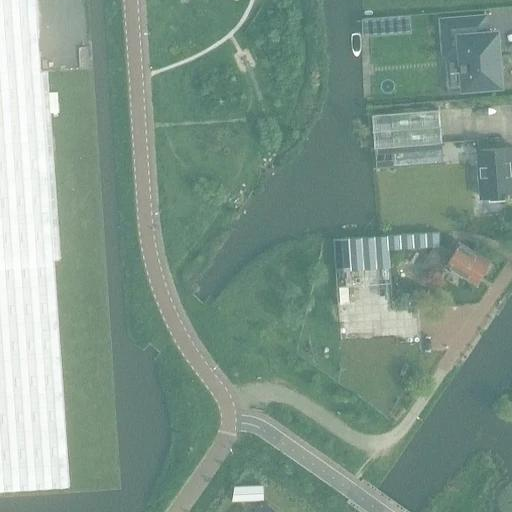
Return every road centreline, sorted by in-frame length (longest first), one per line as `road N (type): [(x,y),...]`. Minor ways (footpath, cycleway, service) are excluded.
road 1 (residential): [(133,0),(149,243),(170,315),(235,414)]
road 2 (unclassified): [(511,252),(394,435)]
